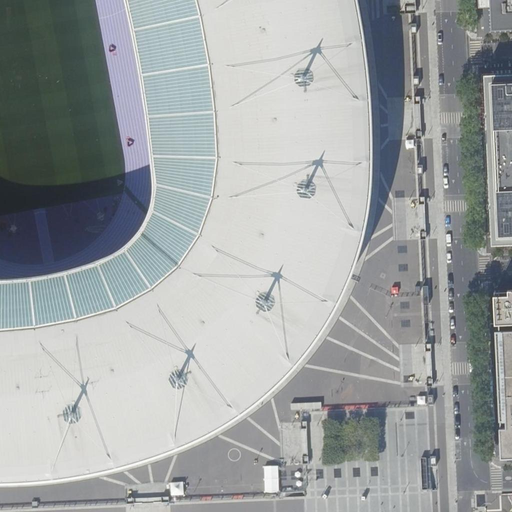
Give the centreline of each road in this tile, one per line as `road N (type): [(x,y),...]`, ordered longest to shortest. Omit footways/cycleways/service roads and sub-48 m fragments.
road 1 (residential): [(463,268),(473,483),(495,482)]
road 2 (residential): [(455,54),(463,268)]
